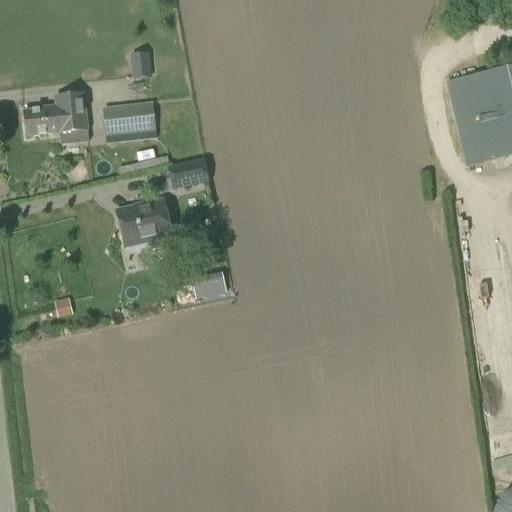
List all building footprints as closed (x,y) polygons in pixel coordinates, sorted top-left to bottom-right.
[(131,70),(150,69),(150,54),(131,55),(131,70)] [(467,169),(511,157),(511,68),(446,84),(467,169)] [(60,136),(88,133),(84,95),(53,98),(54,109),(41,110),(41,112),(26,114),(29,138),(60,135),(60,136)] [(105,138),(155,133),(152,104),(102,110),(105,138)] [(174,193),(209,185),(205,165),(170,173),(174,193)] [(165,245),(164,242),(172,240),(164,205),(118,216),(126,251),(148,246),(149,249),(152,252),(164,249),(165,245)] [(54,301),(57,318),(72,315),(69,298),(54,301)] [(511,511),(511,489),(495,491),(496,511),(511,511)]
